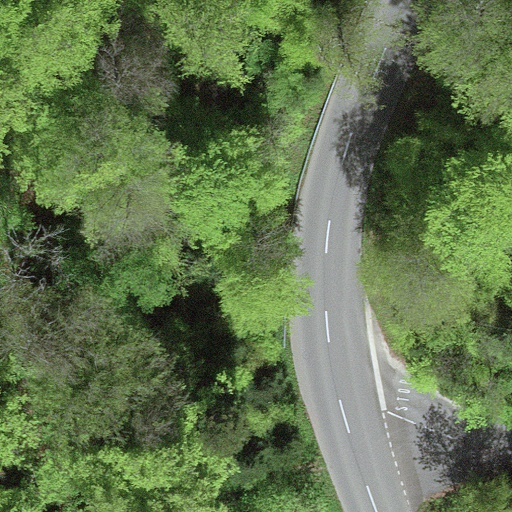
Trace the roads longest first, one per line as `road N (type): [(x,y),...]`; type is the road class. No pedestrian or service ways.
road 1 (tertiary): [(376,511),(342,412),(327,330),(329,241),(349,140),(397,0)]
road 2 (track): [(511,437),(484,439),(382,410),(342,412)]
